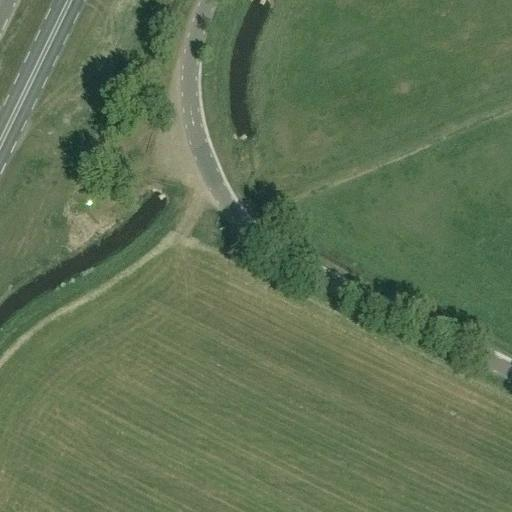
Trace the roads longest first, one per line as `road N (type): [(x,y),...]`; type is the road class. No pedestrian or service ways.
road 1 (tertiary): [(511,372),(318,278),(254,238),(231,212),(190,127),(188,63),(207,0)]
road 2 (primary): [(0,149),(71,0)]
